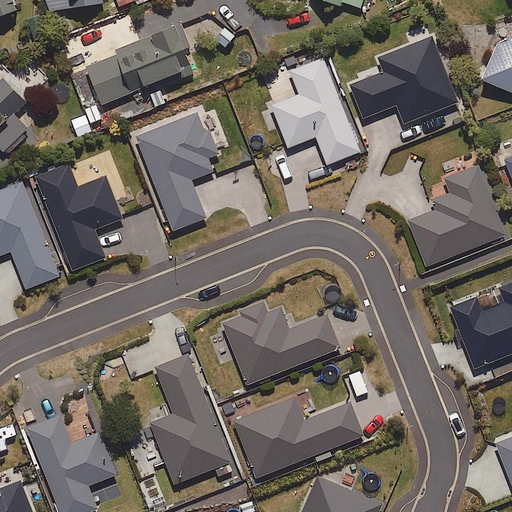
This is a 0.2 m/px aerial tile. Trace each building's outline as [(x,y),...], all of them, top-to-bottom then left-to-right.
[(0,0),(0,16),(20,9),(16,0),(0,0)] [(47,0),(49,10),(93,4),(103,2),(102,0),(47,0)] [(329,0),(362,9),(364,0),(329,0)] [(236,32),(225,23),(213,40),(224,48),(236,32)] [(87,67),(103,104),(194,65),(188,50),(177,24),(117,50),(119,54),(87,67)] [(405,123),(458,102),(433,36),(379,57),(385,72),(351,85),(364,118),(398,104),(405,123)] [(511,38),(492,49),(479,81),(511,94),(511,38)] [(324,57),(291,71),(297,86),(268,97),(288,148),(318,136),(329,164),(361,151),(324,57)] [(34,96),(4,69),(0,73),(0,146),(12,157),(37,129),(20,112),(34,96)] [(209,158),(220,154),(211,129),(205,131),(198,112),(136,137),(173,231),(208,218),(193,179),(215,171),(209,158)] [(511,156),(503,160),(511,183),(511,156)] [(96,230),(124,218),(107,176),(79,187),(69,164),(34,178),(72,272),(107,257),(96,230)] [(436,199),(440,209),(409,221),(428,268),(508,235),(479,165),(446,178),(452,193),(436,199)] [(61,275),(24,182),(0,190),(0,255),(13,251),(27,288),(61,275)] [(451,307),(476,369),(511,354),(511,281),(500,287),(506,302),(482,312),(476,297),(451,307)] [(223,324),(248,385),(342,347),(329,314),(290,329),(282,309),(267,315),(263,303),(242,312),(244,316),(223,324)] [(236,470),(190,355),(156,368),(175,414),(153,423),(177,483),(216,468),(219,477),(236,470)] [(352,402),(305,420),(296,397),(234,421),(256,478),(365,436),(352,402)] [(90,486),(117,475),(100,432),(73,443),(62,416),(29,429),(61,511),(91,511),(99,509),(90,486)] [(511,437),(497,443),(511,480),(511,437)] [(379,511),(383,504),(318,477),(303,511),(379,511)] [(33,511),(21,480),(0,488),(0,511),(33,511)]
